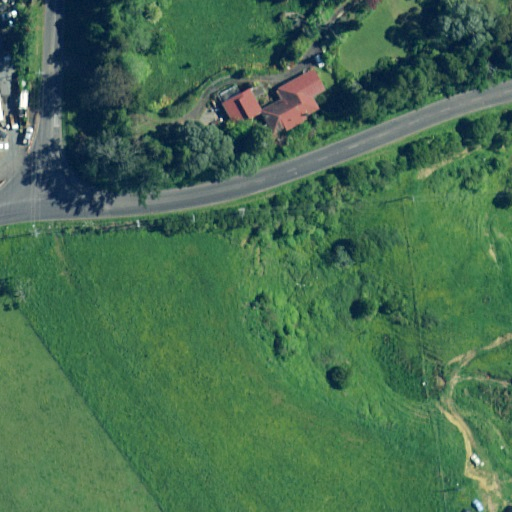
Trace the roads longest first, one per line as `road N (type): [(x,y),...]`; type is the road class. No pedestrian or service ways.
road 1 (unclassified): [(511,91),(239,187),(163,203),(49,210)]
road 2 (unclassified): [(49,210),(57,0)]
